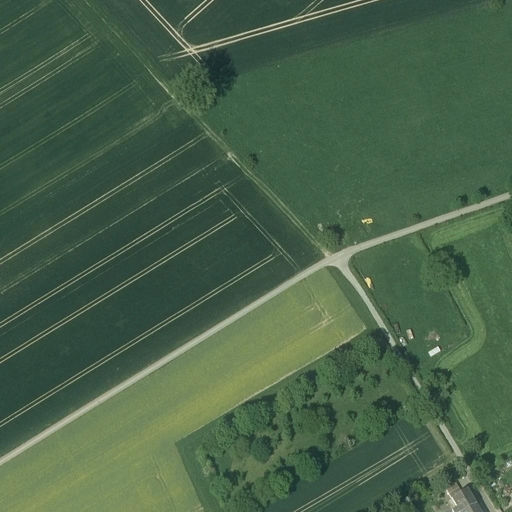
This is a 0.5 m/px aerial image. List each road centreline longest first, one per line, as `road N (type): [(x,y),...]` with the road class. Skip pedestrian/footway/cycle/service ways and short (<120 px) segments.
road 1 (track): [(0,462),(318,267),(511,195)]
road 2 (track): [(334,260),(89,0)]
